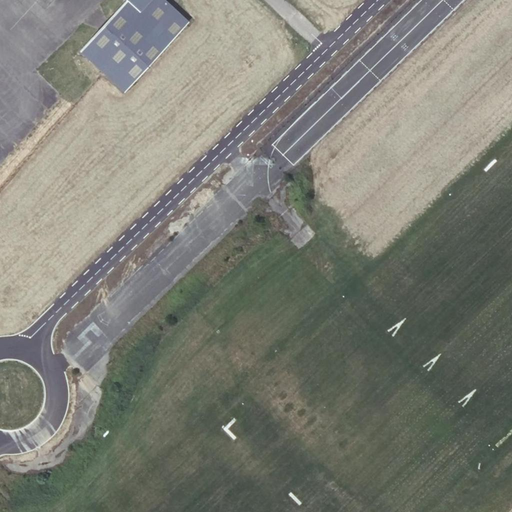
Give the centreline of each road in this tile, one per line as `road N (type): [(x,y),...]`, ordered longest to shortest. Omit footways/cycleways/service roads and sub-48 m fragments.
road 1 (unclassified): [(326,49),(21,346)]
road 2 (unclassified): [(0,439),(32,432),(52,407),(51,374),(21,346)]
